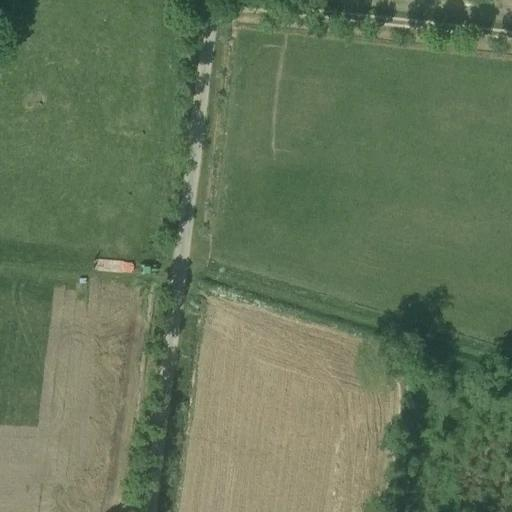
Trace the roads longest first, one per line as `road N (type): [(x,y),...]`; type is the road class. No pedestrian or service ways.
road 1 (unclassified): [(147,511),(211,0)]
road 2 (unknown): [(282,0),(511,29)]
